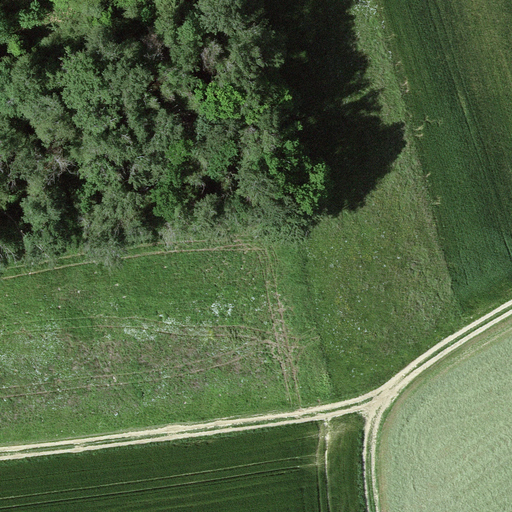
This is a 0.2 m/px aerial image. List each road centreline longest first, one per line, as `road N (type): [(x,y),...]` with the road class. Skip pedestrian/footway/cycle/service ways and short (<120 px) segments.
road 1 (track): [(0,451),(377,411)]
road 2 (track): [(371,511),(364,439),(387,388),(511,308)]
